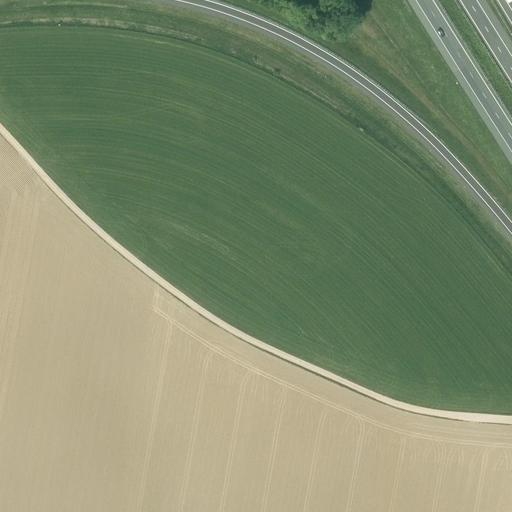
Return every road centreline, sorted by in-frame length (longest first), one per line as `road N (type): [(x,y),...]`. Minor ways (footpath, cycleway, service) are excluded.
road 1 (track): [(511,419),(399,406),(238,335),(105,237),(0,127)]
road 2 (motorway): [(184,0),(279,34),(367,86),(443,152),(511,230)]
road 3 (motorway): [(423,0),(511,138)]
